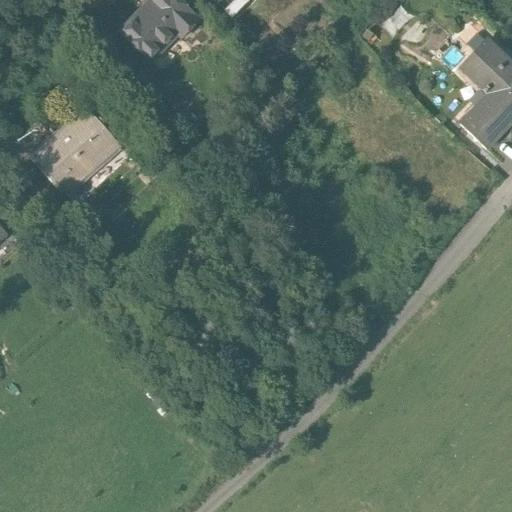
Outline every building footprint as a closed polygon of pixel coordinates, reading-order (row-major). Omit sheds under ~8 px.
[(197,20),(176,0),(157,0),(125,33),(155,63),(197,20)] [(208,0),(230,21),(251,0),(208,0)] [(511,71),(485,43),(452,75),(481,106),(462,123),(486,149),(511,124),(511,71)] [(351,111),(364,91),(356,85),(342,105),(351,111)] [(117,156),(87,119),(32,162),(62,200),(117,156)]
